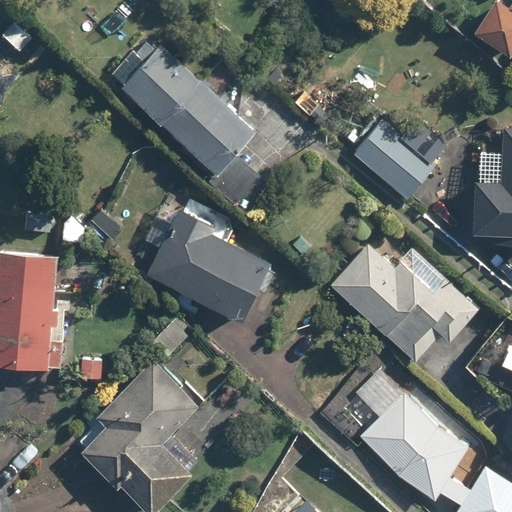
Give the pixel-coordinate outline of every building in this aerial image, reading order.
[(511,0),(496,0),(477,30),(511,51),(511,0)] [(145,42),(119,72),(128,80),(123,86),(225,174),(263,130),(161,41),(153,50),(145,42)] [(439,163),(375,105),(342,142),(406,199),(439,163)] [(500,156),(478,155),(473,231),(492,232),(492,239),(511,240),(511,125),(502,125),(500,156)] [(53,212),(28,210),(26,227),(51,229),(53,212)] [(176,212),(147,270),(242,317),(271,259),(176,212)] [(328,278),(414,362),(442,333),(449,340),(481,307),(416,244),(397,264),(368,236),(328,278)] [(57,252),(0,247),(0,358),(61,363),(65,307),(53,306),(57,252)] [(511,390),(511,341),(509,341),(492,383),(511,390)] [(103,359),(85,358),(83,375),(101,377),(103,359)] [(164,366),(82,448),(118,483),(122,480),(152,509),(192,469),(162,439),(200,401),(164,366)] [(362,438),(380,452),(377,457),(438,494),(470,443),(406,390),(362,438)] [(511,511),(511,477),(487,461),(471,487),(468,485),(454,476),(444,491),(461,502),(454,511),(511,511)] [(291,511),(325,511),(308,497),(291,511)]
